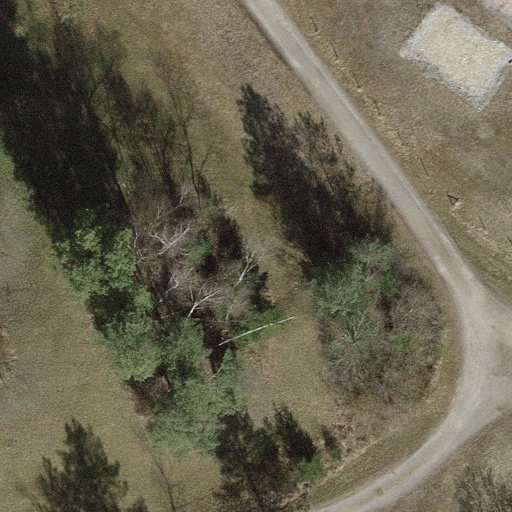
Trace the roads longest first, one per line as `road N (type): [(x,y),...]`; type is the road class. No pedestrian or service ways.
road 1 (track): [(511,313),(455,263),(256,0)]
road 2 (track): [(342,511),(421,467),(511,362)]
